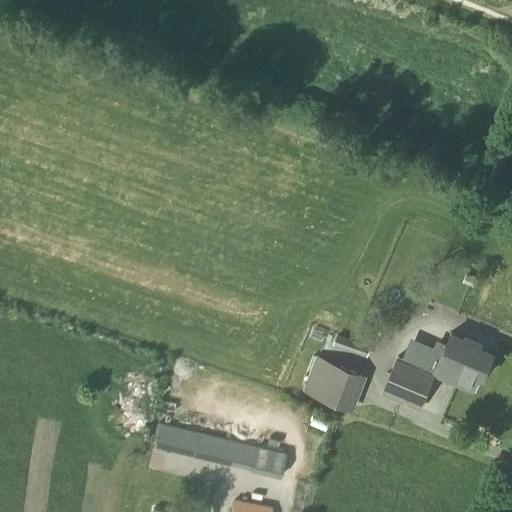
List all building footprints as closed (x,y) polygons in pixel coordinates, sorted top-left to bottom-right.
[(473,390),(480,375),(484,377),(494,353),(480,347),(482,342),(466,336),(465,338),(451,332),(444,350),(434,345),(425,367),(398,355),(382,394),(420,411),(436,374),(473,390)] [(368,357),(371,345),(336,334),(332,345),(368,357)] [(354,411),(368,375),(316,355),(302,390),(354,411)] [(261,447),(159,422),(153,447),(255,471),(255,473),(280,479),(286,451),(261,445),(261,447)] [(271,511),(272,507),(232,499),(228,511),(271,511)]
